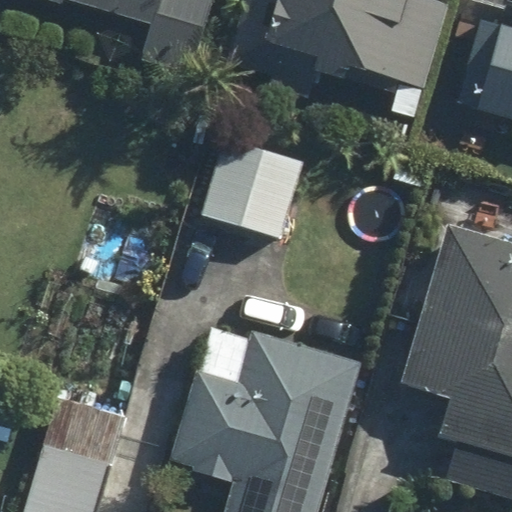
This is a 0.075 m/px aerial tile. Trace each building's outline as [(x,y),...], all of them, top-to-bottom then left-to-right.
[(153,0),(24,0),(138,42),(153,0)] [(266,0),(247,71),(269,78),(262,102),(330,121),(341,84),(393,99),(386,124),(412,131),(445,11),(406,0),(266,0)] [(511,38),(493,34),(467,121),(511,133),(511,38)] [(214,140),(191,230),(275,252),(298,161),(214,140)] [(511,256),(430,235),(388,399),(421,407),(403,478),(511,506),(511,256)] [(165,477),(227,492),(220,511),(319,511),(357,365),(204,326),(165,477)] [(50,408),(19,511),(95,511),(120,429),(50,408)]
